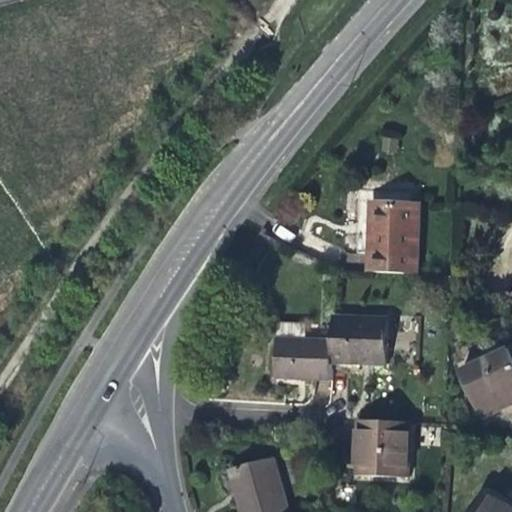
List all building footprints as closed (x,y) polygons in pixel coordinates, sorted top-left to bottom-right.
[(415,209),(387,208),(366,217),(365,238),(415,218),(415,209)] [(412,277),(415,218),(365,238),(362,275),(412,277)] [(299,336),(300,323),(277,322),(276,334),(299,336)] [(327,324),(326,347),(325,368),(354,369),(380,371),(381,327),(327,324)] [(324,388),(325,368),(326,347),(271,345),(270,358),(269,384),(324,388)] [(511,403),(511,349),(461,373),(482,417),(511,403)] [(404,424),(354,421),(352,443),(350,475),(401,479),(404,424)] [(234,511),(280,511),(265,459),(223,470),(231,498),(234,511)] [(509,511),(483,501),(478,511),(509,511)]
